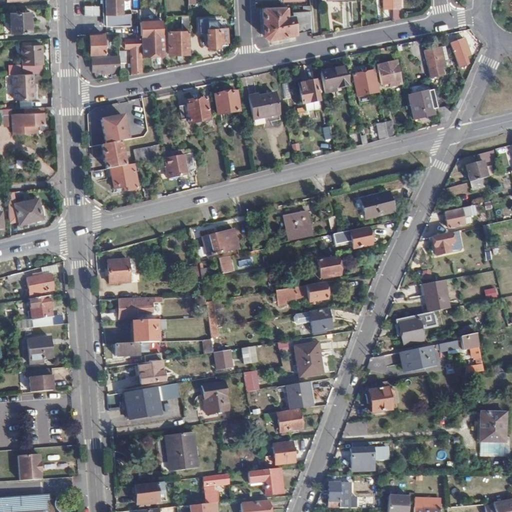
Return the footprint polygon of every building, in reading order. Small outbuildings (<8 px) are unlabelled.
[(139,13),(139,10),(138,0),(102,0),(102,17),(106,17),(106,25),(106,27),(131,26),(131,13),(139,13)] [(311,6),(263,8),(263,35),(268,39),(312,31),(311,16),(293,17),(293,13),(311,12),(311,6)] [(139,13),(140,27),(149,26),(149,9),(139,10),(139,13)] [(30,32),(29,12),(9,13),(10,32),(30,32)] [(215,29),(215,25),(200,26),(200,39),(207,39),(208,47),(218,46),(218,45),(226,44),(225,28),(215,29)] [(162,54),(162,34),(155,34),(155,29),(149,29),(149,32),(147,32),(147,35),(142,35),(143,55),(162,54)] [(168,53),(189,53),(189,30),(167,31),(168,53)] [(130,48),(130,75),(142,72),(140,31),(135,32),(135,37),(124,38),(124,48),(130,48)] [(104,54),(103,36),(90,36),(90,54),(104,54)] [(470,55),(464,38),(451,43),(459,67),(470,63),(468,55),(470,55)] [(35,74),(42,74),(41,46),(22,46),(22,65),(6,65),(6,74),(14,74),(35,74)] [(446,66),(443,48),(426,52),(430,69),(446,66)] [(91,69),(97,73),(101,72),(101,74),(120,73),(120,68),(120,57),(92,59),(91,69)] [(400,84),(396,62),(377,65),(381,84),(388,83),(389,86),(400,84)] [(345,67),(319,71),(321,80),(323,90),(348,85),(345,67)] [(376,93),(372,72),(352,75),(356,96),(376,93)] [(35,86),(35,74),(14,74),(15,102),(35,101),(35,94),(36,93),(36,86),(35,86)] [(435,100),(433,89),(409,95),(415,120),(433,115),(431,101),(435,100)] [(239,110),(236,91),(215,94),(217,113),(239,110)] [(278,114),(274,94),(259,96),(258,95),(248,97),(252,118),(278,114)] [(321,114),(318,95),(302,98),(305,117),(309,116),(310,124),(321,122),(320,114),(321,114)] [(208,120),(205,97),(186,100),(187,103),(178,104),(180,118),(189,117),(189,123),(208,120)] [(447,123),(452,112),(450,106),(438,110),(441,124),(447,123)] [(43,114),(22,115),(10,115),(10,134),(34,134),(34,125),(41,125),(41,118),(43,118),(43,114)] [(392,121),(385,122),(385,124),(388,138),(395,136),(392,121)] [(388,138),(385,124),(376,126),(379,140),(388,138)] [(124,165),(120,142),(101,145),(105,169),(110,168),(124,165)] [(161,158),(158,144),(132,149),(134,163),(139,163),(161,158)] [(186,169),(196,167),(193,152),(184,154),(186,169)] [(464,164),(479,162),(478,155),(463,158),(464,164)] [(176,170),(174,161),(157,163),(159,173),(176,170)] [(466,165),(470,181),(484,178),(486,177),(483,161),(466,165)] [(134,163),(124,165),(110,168),(114,188),(125,186),(126,190),(138,188),(134,163)] [(484,178),(470,181),(472,188),(485,185),(484,178)] [(393,213),(389,193),(361,199),(365,219),(393,213)] [(42,218),(37,197),(14,203),(19,224),(42,218)] [(466,208),(444,213),(448,228),(470,223),(466,208)] [(289,240),(312,235),(307,211),(284,216),(289,240)] [(331,231),(338,230),(335,215),(329,217),(331,231)] [(370,245),(367,228),(333,236),(335,244),(351,241),(353,249),(370,245)] [(238,248),(233,230),(202,237),(206,255),(238,248)] [(457,231),(431,237),(434,254),(459,250),(460,247),(457,231)] [(160,236),(151,239),(152,249),(162,247),(160,236)] [(231,271),(229,256),(218,258),(221,273),(231,271)] [(339,275),(336,256),(317,259),(321,278),(339,275)] [(129,283),(129,260),(111,261),(112,283),(129,283)] [(36,275),(36,277),(49,274),(58,272),(56,264),(41,267),(42,273),(36,275)] [(196,266),(187,268),(190,279),(199,277),(196,266)] [(24,278),(23,272),(11,275),(13,281),(24,278)] [(33,298),(39,297),(38,294),(52,291),(49,274),(36,277),(26,279),(30,298),(33,298)] [(424,285),(429,313),(450,309),(445,281),(424,285)] [(327,300),(324,282),(315,284),(306,285),(309,306),(315,305),(315,301),(327,300)] [(297,295),(296,287),(274,290),(275,292),(273,293),(274,298),(297,295)] [(483,290),(485,299),(496,297),(494,288),(483,290)] [(52,325),(48,295),(39,297),(33,298),(30,298),(29,298),(32,327),(52,325)] [(129,299),(117,299),(118,319),(137,319),(137,316),(153,316),(153,304),(129,305),(129,299)] [(335,318),(333,308),(296,314),(294,316),(295,322),(297,323),(311,321),(313,334),(327,332),(326,329),(331,328),(329,318),(335,318)] [(215,316),(208,317),(210,327),(217,326),(215,316)] [(154,319),(131,320),(132,342),(148,341),(155,341),(154,319)] [(422,341),(418,319),(398,324),(403,345),(422,341)] [(32,335),(32,327),(23,328),(24,335),(32,335)] [(462,354),(466,376),(484,372),(476,334),(461,337),(463,344),(466,344),(466,346),(469,345),(473,348),(474,351),(462,354)] [(50,358),(49,337),(26,339),(27,363),(31,362),(32,359),(50,358)] [(204,338),(206,353),(214,352),(211,337),(204,338)] [(132,342),(115,343),(116,356),(128,356),(128,353),(148,352),(148,341),(132,342)] [(457,341),(439,345),(440,349),(447,348),(447,351),(459,349),(457,341)] [(317,358),(315,343),(294,347),(299,377),(323,373),(321,357),(317,358)] [(256,346),(241,348),(244,364),(258,362),(256,346)] [(433,346),(403,352),(406,372),(436,366),(433,346)] [(231,350),(214,353),(216,369),(233,367),(231,350)] [(143,355),(144,362),(157,360),(157,354),(143,355)] [(144,362),(138,363),(140,384),(164,380),(162,360),(157,360),(144,362)] [(30,392),(52,390),(51,368),(25,371),(26,378),(28,377),(30,392)] [(257,370),(243,373),(246,392),(260,389),(257,370)] [(229,409),(224,382),(201,386),(205,414),(229,409)] [(291,410),(312,406),(309,382),(287,385),(291,410)] [(164,400),(175,398),(173,384),(162,386),(164,400)] [(156,387),(123,392),(127,419),(160,413),(156,387)] [(391,410),(388,389),(370,392),(373,413),(391,410)] [(279,415),(280,417),(281,432),(303,429),(301,412),(279,415)] [(505,443),(507,415),(482,413),(480,441),(505,443)] [(165,437),(168,463),(169,471),(197,468),(193,433),(165,437)] [(295,462),(292,442),(274,445),(276,465),(295,462)] [(365,443),(353,443),(353,448),(352,448),(352,469),(362,469),(362,472),(375,471),(374,462),(385,462),(384,448),(365,448),(365,443)] [(18,481),(40,479),(39,472),(40,472),(40,461),(38,461),(38,454),(17,455),(18,481)] [(282,492),(280,467),(251,470),(252,483),(265,482),(267,493),(282,492)] [(226,474),(218,475),(201,477),(202,486),(219,484),(219,478),(226,477),(226,474)] [(164,481),(135,485),(137,503),(157,501),(157,490),(165,489),(164,481)] [(339,497),(339,484),(329,484),(329,507),(347,507),(347,497),(339,497)] [(55,511),(53,508),(53,505),(54,501),(54,497),(44,498),(44,494),(0,496),(0,511),(55,511)] [(409,511),(410,496),(390,495),(389,511),(409,511)] [(438,511),(439,498),(414,498),(413,511),(438,511)] [(484,506),(485,511),(511,511),(511,499),(493,503),(493,504),(484,506)] [(268,511),(268,502),(254,503),(255,511),(268,511)]
